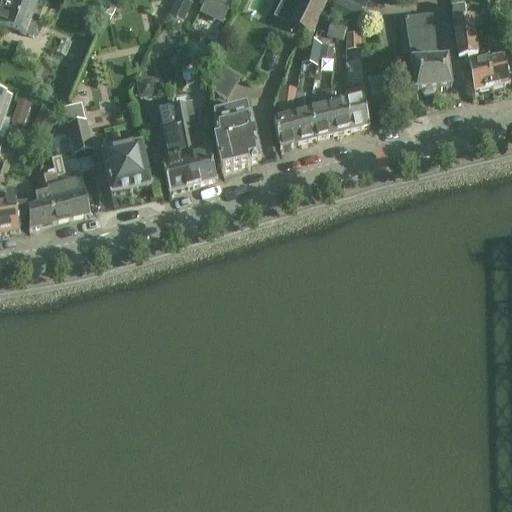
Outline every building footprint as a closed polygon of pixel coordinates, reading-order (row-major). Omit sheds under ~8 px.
[(36,7),(16,0),(0,0),(0,28),(25,38),(29,25),(30,25),(36,7)] [(330,0),(303,0),(289,28),(311,39),(330,0)] [(338,0),(337,0),(328,18),(355,32),(365,13),(338,0)] [(457,61),(477,58),(473,24),(465,25),(463,12),(451,14),(452,27),(457,61)] [(435,16),(404,21),(416,97),(421,96),(421,98),(423,99),(429,99),(434,98),(435,96),(435,94),(451,92),(447,61),(442,62),(435,16)] [(346,32),(330,27),(327,39),(343,44),(346,32)] [(306,44),(301,66),(317,69),(321,48),(306,44)] [(504,63),(487,67),(492,92),(509,89),(504,63)] [(492,92),(487,67),(469,70),(474,96),(492,92)] [(0,97),(0,119),(4,121),(11,101),(0,97)] [(362,104),(345,109),(351,135),(369,131),(362,104)] [(332,140),(351,135),(345,109),(326,113),(332,140)] [(191,111),(175,114),(185,166),(193,192),(216,185),(209,159),(201,162),(191,111)] [(56,119),(40,112),(32,133),(48,139),(56,119)] [(326,113),(309,117),(315,144),(332,140),(326,113)] [(185,166),(175,114),(159,117),(170,170),(162,173),(169,199),(193,192),(185,166)] [(309,117),(291,121),(298,148),(315,144),(309,117)] [(0,119),(0,150),(3,143),(10,123),(4,121),(0,119)] [(298,148),(291,121),(273,126),(280,153),(298,148)] [(260,164),(250,122),(215,132),(216,148),(215,148),(222,177),(247,170),(247,168),(260,164)] [(93,155),(86,127),(69,132),(75,159),(93,155)] [(128,155),(126,149),(119,150),(121,157),(101,161),(111,202),(151,193),(141,152),(128,155)] [(62,205),(50,208),(55,228),(90,220),(79,175),(56,181),(62,205)] [(38,211),(28,213),(29,235),(55,228),(50,208),(62,205),(56,181),(56,179),(44,182),(45,185),(40,186),(42,195),(34,197),(38,211)] [(0,238),(18,236),(27,209),(15,210),(14,201),(11,199),(7,199),(5,202),(6,211),(0,210),(0,238)]
